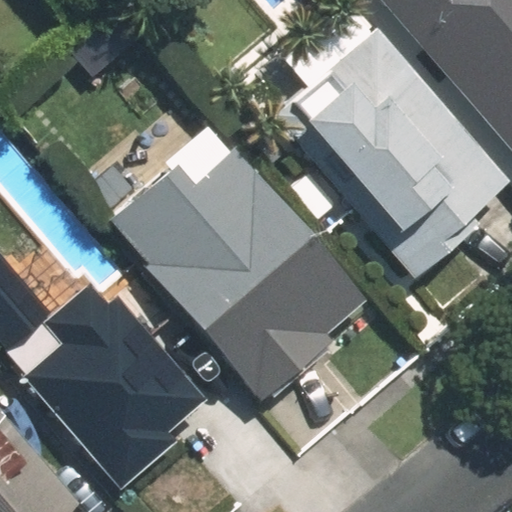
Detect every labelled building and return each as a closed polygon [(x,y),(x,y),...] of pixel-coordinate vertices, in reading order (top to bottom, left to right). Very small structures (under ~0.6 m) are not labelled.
[(450,217),(488,183),(323,0),(311,0),(282,27),(253,53),(286,89),(243,128),(263,150),(279,135),(308,168),(283,190),(309,219),(324,205),(394,282),(457,225),(450,217)] [(511,0),(355,0),(509,176),(511,172),(511,0)] [(303,335),(343,302),(199,129),(89,221),(240,402),(310,344),(303,335)] [(0,214),(19,236),(59,202),(0,132),(0,214)] [(185,397),(71,277),(31,315),(6,288),(0,293),(0,380),(106,492),(157,443),(147,433),(185,397)] [(0,511),(52,511),(62,504),(0,432),(0,511)]
